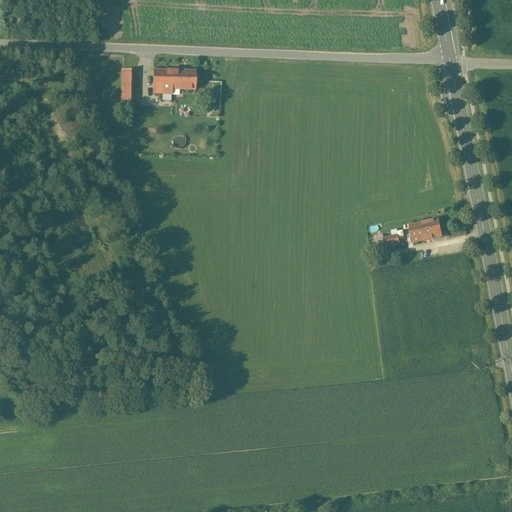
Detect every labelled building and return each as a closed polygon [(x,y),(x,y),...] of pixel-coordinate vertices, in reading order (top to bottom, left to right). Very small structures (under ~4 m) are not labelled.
[(134,71),(121,70),(121,110),(134,110),(134,71)] [(195,72),(153,71),(152,94),(171,95),(171,90),(195,91),(195,72)] [(89,81),(76,87),(84,106),(97,100),(89,81)] [(74,117),(61,123),(70,143),(84,137),(74,117)] [(438,220),(408,226),(412,244),(441,237),(438,220)] [(397,236),(383,238),(384,244),(385,248),(399,245),(397,236)] [(378,245),(373,246),(374,253),(386,251),(385,248),(384,244),(378,245)] [(386,251),(374,253),(376,262),(389,259),(387,251),(386,251)]
